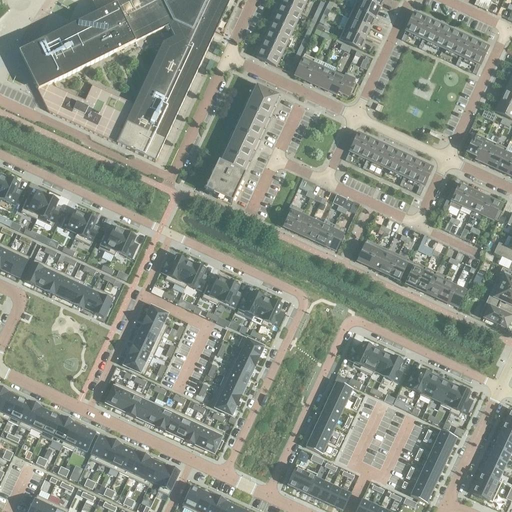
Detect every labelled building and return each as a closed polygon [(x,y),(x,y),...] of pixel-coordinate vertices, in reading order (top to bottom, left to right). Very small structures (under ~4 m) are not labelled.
[(155,163),(213,38),(209,36),(217,22),(220,18),(219,17),(226,6),(229,1),(228,1),(229,0),(98,0),(104,11),(19,53),(48,113),(155,163)] [(276,68),(306,0),(283,0),(256,59),(276,68)] [(374,19),(379,9),(360,0),(357,0),(353,9),(374,19)] [(382,0),(360,0),(379,9),(382,0)] [(369,29),(374,19),(353,9),(348,20),(369,29)] [(414,14),(401,41),(405,43),(409,34),(422,40),(418,49),(421,51),(426,42),(459,57),(455,66),(458,68),(463,59),(476,65),(472,74),(476,76),(488,49),(414,14)] [(364,40),(369,29),(348,20),(344,30),(364,40)] [(359,50),(364,40),(344,30),(339,41),(359,50)] [(305,82),(315,61),(304,56),(294,77),(305,82)] [(315,86),(323,70),(313,65),(315,61),(305,82),(315,86)] [(326,91),(333,75),(323,70),(315,86),(326,91)] [(336,96),(345,77),(345,76),(343,79),(333,75),(326,91),(336,96)] [(354,81),(345,77),(336,96),(337,96),(338,94),(348,98),(350,95),(353,96),(358,86),(353,84),(354,81)] [(232,204),(255,153),(252,152),(278,97),(257,88),(231,142),(228,141),(205,191),(232,204)] [(511,95),(505,93),(500,103),(511,108),(511,95)] [(511,120),(511,108),(500,103),(495,114),(511,121),(511,120)] [(496,117),(484,112),(481,118),(493,123),(496,117)] [(431,131),(429,136),(434,138),(439,141),(441,136),(431,131)] [(476,161),(487,137),(478,133),(474,140),(469,138),(465,148),(468,150),(466,153),(477,158),(475,161),(476,161)] [(416,195),(420,196),(432,169),(358,134),(345,162),(349,163),(353,154),(366,161),(362,170),(365,171),(370,162),(403,178),(399,187),(402,188),(407,179),(420,186),(416,195)] [(486,166),(496,145),(493,149),(484,144),(487,137),(476,161),(486,166)] [(496,170),(506,149),(496,145),(486,166),(496,170)] [(507,175),(511,163),(511,152),(506,149),(496,170),(507,175)] [(0,198),(8,180),(0,176),(0,198)] [(8,180),(0,198),(0,199),(15,207),(21,193),(16,191),(19,185),(8,180)] [(459,212),(469,191),(458,186),(456,192),(451,190),(447,199),(451,201),(449,207),(459,212)] [(469,191),(459,212),(460,212),(470,216),(479,195),(469,191)] [(29,196),(21,214),(36,221),(47,197),(46,196),(46,195),(39,192),(39,193),(37,192),(34,199),(29,196)] [(322,200),(316,197),(312,195),(310,199),(320,204),(322,200)] [(336,195),(332,204),(337,207),(342,198),(336,195)] [(480,221),(490,200),(479,195),(470,216),(480,221)] [(47,197),(36,221),(52,228),(60,210),(55,208),(58,202),(47,197)] [(501,205),(490,200),(480,221),(482,217),(493,222),(493,221),(498,223),(502,213),(498,211),(501,205)] [(353,203),(349,212),(355,215),(359,206),(353,203)] [(294,233),(304,212),(293,207),(290,212),(288,211),(284,221),(286,222),(283,228),(294,233)] [(67,215),(61,228),(76,235),(77,236),(86,216),(76,211),(73,217),(67,215)] [(304,238),(312,221),(302,217),(304,212),(294,233),(304,238)] [(76,235),(74,240),(90,247),(98,229),(93,227),(96,221),(86,216),(77,236),(76,235)] [(315,242),(322,226),(312,221),(304,238),(315,242)] [(325,247),(335,226),(334,226),(332,231),(322,226),(315,242),(325,247)] [(345,231),(335,226),(325,247),(336,252),(339,246),(340,247),(345,237),(343,237),(345,231)] [(107,232),(98,250),(114,257),(116,253),(125,233),(123,232),(124,231),(117,228),(116,229),(115,228),(112,235),(107,232)] [(464,230),(460,239),(464,241),(468,232),(464,230)] [(125,233),(116,253),(131,260),(138,247),(132,244),(135,238),(125,233)] [(511,239),(508,248),(498,244),(493,254),(511,263),(509,267),(511,268),(511,239)] [(368,267),(377,246),(367,241),(364,247),(363,246),(358,255),(360,256),(357,262),(368,267)] [(1,245),(0,247),(0,270),(0,271),(10,249),(1,245)] [(378,272),(388,251),(377,246),(368,267),(378,272)] [(10,249),(0,271),(10,275),(20,254),(10,249)] [(388,277),(398,256),(388,251),(378,272),(388,277)] [(20,254),(10,275),(19,280),(29,258),(20,254)] [(404,280),(412,263),(409,262),(409,261),(398,256),(388,277),(399,282),(401,278),(404,280)] [(168,261),(162,274),(167,276),(165,281),(174,285),(185,261),(176,257),(173,263),(168,261)] [(34,260),(24,282),(35,287),(45,265),(34,260)] [(185,261),(174,285),(185,290),(187,286),(186,286),(195,266),(185,261)] [(416,289),(426,269),(415,264),(415,265),(412,263),(404,280),(407,281),(405,284),(416,289)] [(45,265),(35,287),(44,291),(54,270),(45,265)] [(195,266),(186,286),(187,286),(201,292),(207,279),(202,276),(205,270),(195,266)] [(511,273),(511,270),(511,268),(509,267),(507,271),(502,269),(494,285),(511,293),(511,280),(511,277),(511,273)] [(426,269),(416,289),(426,294),(434,278),(436,273),(426,269)] [(54,270),(44,291),(54,296),(64,274),(54,270)] [(127,280),(129,275),(119,271),(117,276),(127,280)] [(437,299),(446,278),(436,273),(434,278),(426,294),(437,299)] [(64,274),(54,296),(64,300),(74,279),(64,274)] [(210,281),(202,299),(218,307),(219,304),(218,304),(228,283),(227,282),(228,280),(220,277),(220,279),(218,278),(215,284),(210,281)] [(447,304),(455,288),(444,283),(447,278),(446,278),(437,299),(447,304)] [(74,279),(64,300),(74,305),(82,288),(84,284),(74,279)] [(228,283),(218,304),(219,304),(234,311),(241,296),(236,294),(239,287),(228,283)] [(511,293),(494,285),(487,301),(499,306),(501,301),(511,306),(511,293)] [(82,288),(74,305),(83,310),(91,292),(82,288)] [(91,292),(83,310),(93,314),(103,292),(93,288),(91,292)] [(465,293),(455,288),(447,304),(458,309),(465,293)] [(103,292),(93,314),(104,319),(114,297),(103,292)] [(245,297),(236,314),(251,321),(253,317),(262,297),(253,293),(250,299),(245,297)] [(262,297),(253,317),(263,321),(263,322),(273,302),(262,297)] [(496,311),(499,306),(487,301),(479,317),(496,325),(495,328),(505,333),(510,322),(510,321),(511,318),(496,311)] [(263,321),(261,326),(270,330),(272,326),(278,328),(284,315),(279,313),(282,306),(273,302),(263,322),(263,321)] [(151,307),(146,317),(163,325),(168,315),(151,307)] [(146,317),(141,327),(163,337),(168,327),(163,325),(146,317)] [(141,327),(137,337),(158,347),(163,337),(141,327)] [(137,337),(132,347),(152,356),(151,356),(154,357),(158,347),(137,337)] [(242,338),(237,349),(240,350),(240,349),(259,358),(264,348),(242,338)] [(354,348),(348,361),(353,363),(351,368),(361,372),(372,348),(363,344),(360,350),(354,348)] [(132,347),(128,357),(147,366),(147,365),(151,356),(152,356),(132,347)] [(372,348),(361,372),(371,377),(373,373),(382,353),(372,348)] [(236,359),(235,359),(255,368),(259,358),(240,349),(240,350),(236,359)] [(382,353),(373,373),(383,378),(392,358),(382,353)] [(128,357),(123,367),(144,377),(149,366),(147,365),(147,366),(128,357)] [(233,358),(229,368),(250,378),(255,368),(235,359),(236,359),(233,358)] [(392,358),(383,378),(398,384),(404,371),(399,368),(402,362),(392,358)] [(229,368),(224,378),(245,388),(250,378),(229,368)] [(412,375),(406,388),(420,395),(430,375),(420,371),(417,377),(412,375)] [(420,395),(419,397),(430,402),(431,400),(440,380),(430,375),(420,395)] [(224,378),(219,387),(241,397),(245,388),(224,378)] [(440,380),(431,400),(441,404),(450,385),(440,380)] [(115,383),(105,405),(116,410),(126,388),(115,383)] [(336,383),(332,393),(348,400),(352,391),(336,383)] [(441,404),(440,406),(450,411),(461,390),(450,385),(441,404)] [(219,387),(215,397),(236,407),(241,397),(219,387)] [(126,388),(116,410),(125,414),(135,393),(126,388)] [(0,389),(0,410),(8,394),(0,389)] [(450,411),(449,413),(459,418),(461,413),(466,416),(472,403),(467,400),(470,394),(461,390),(450,411)] [(135,393),(125,414),(135,419),(144,399),(145,399),(146,397),(135,393)] [(332,393),(327,402),(343,410),(348,400),(332,393)] [(0,418),(8,422),(10,418),(10,417),(18,399),(8,394),(0,410),(0,418)] [(215,397),(210,408),(232,418),(236,407),(215,397)] [(18,399),(10,417),(10,418),(20,422),(21,423),(29,404),(18,399)] [(144,399),(135,419),(145,423),(154,404),(145,399),(144,399)] [(327,402),(323,411),(339,419),(343,410),(327,402)] [(20,422),(18,427),(30,432),(31,430),(40,409),(41,409),(29,403),(29,404),(21,423),(20,422)] [(154,404),(145,423),(155,428),(164,408),(163,408),(154,404)] [(164,408),(155,428),(164,432),(174,411),(164,406),(163,408),(164,408)] [(40,409),(31,430),(41,435),(51,414),(41,409),(40,409)] [(174,411),(164,432),(174,437),(184,415),(174,411)] [(323,411),(319,421),(335,428),(339,419),(323,411)] [(511,411),(510,411),(501,431),(511,436),(511,411)] [(41,435),(40,437),(51,442),(62,419),(61,419),(51,414),(41,435)] [(184,415),(174,437),(184,441),(194,420),(184,415)] [(62,419),(51,442),(62,447),(73,425),(73,424),(62,419),(61,419),(62,419)] [(194,420),(184,441),(194,446),(204,425),(194,420)] [(319,421),(314,430),(330,437),(335,428),(319,421)] [(73,425),(62,447),(73,452),(75,448),(84,430),(73,425)] [(204,425),(194,446),(204,451),(214,429),(204,425)] [(214,429),(204,451),(214,455),(217,449),(219,450),(223,443),(220,442),(224,434),(214,429)] [(84,430),(75,448),(86,453),(95,435),(84,430)] [(314,430),(310,439),(326,447),(330,437),(314,430)] [(511,436),(501,431),(497,440),(511,446),(511,436)] [(440,432),(436,442),(452,449),(457,439),(440,432)] [(100,437),(89,460),(99,465),(110,442),(109,442),(100,437)] [(310,439),(305,449),(322,456),(326,447),(310,439)] [(511,446),(497,440),(493,449),(510,457),(511,452),(511,446)] [(110,442),(99,465),(109,469),(120,446),(120,447),(120,446),(110,441),(109,442),(110,442)] [(436,442),(432,451),(448,458),(452,449),(436,442)] [(120,446),(109,469),(119,474),(129,451),(120,447),(120,446)] [(493,449),(489,457),(506,465),(510,457),(493,449)] [(129,451),(119,474),(129,478),(139,456),(139,455),(129,451)] [(432,451),(427,460),(444,468),(448,458),(432,451)] [(139,456),(129,478),(138,483),(149,460),(150,460),(139,455),(139,456)] [(489,457),(485,466),(502,474),(506,465),(489,457)] [(149,460),(138,483),(149,488),(151,483),(150,483),(159,465),(149,460)] [(427,460),(423,469),(439,477),(444,468),(427,460)] [(159,465),(150,483),(151,483),(160,488),(169,469),(168,469),(159,465)] [(297,466),(287,487),(307,496),(315,479),(316,479),(317,476),(297,466)] [(485,466),(481,475),(498,483),(498,482),(502,474),(485,466)] [(160,488),(158,492),(168,497),(179,474),(168,469),(169,469),(160,488)] [(423,469),(419,479),(435,486),(439,477),(423,469)] [(73,473),(69,480),(77,483),(80,477),(73,473)] [(481,475),(471,495),(492,504),(501,484),(498,482),(498,483),(481,475)] [(315,479),(307,496),(316,500),(324,483),(316,479),(315,479)] [(419,479),(414,488),(431,495),(435,486),(419,479)] [(324,483),(316,500),(325,504),(333,487),(324,483)] [(333,487),(325,504),(333,508),(341,491),(333,487)] [(192,488),(182,508),(190,511),(194,511),(203,493),(192,488)] [(414,488),(410,497),(426,505),(431,495),(414,488)] [(341,491),(333,508),(341,511),(342,511),(350,495),(341,491)] [(207,511),(214,498),(203,493),(194,511),(207,511)] [(37,496),(29,511),(42,511),(48,501),(37,496)] [(214,498),(207,511),(220,511),(225,503),(214,497),(214,498)] [(145,498),(142,504),(151,508),(153,502),(145,498)] [(55,511),(58,506),(48,501),(42,511),(55,511)] [(362,501),(356,511),(367,511),(371,505),(362,501)] [(225,503),(220,511),(233,511),(236,508),(225,503)]
